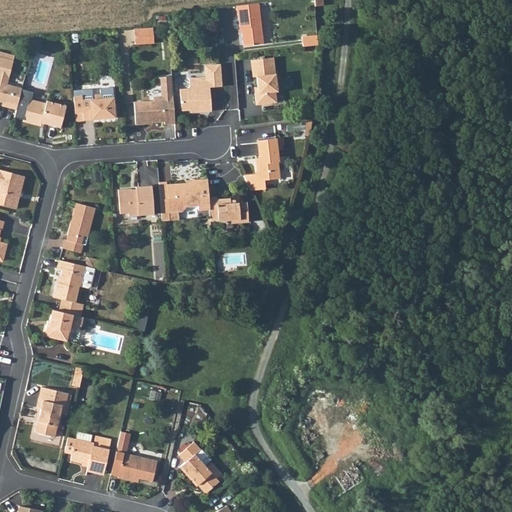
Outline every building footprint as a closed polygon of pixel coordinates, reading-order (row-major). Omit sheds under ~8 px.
[(234,6),(235,16),(237,15),(237,27),(240,26),(242,45),(259,43),(256,3),(234,6)] [(132,32),(133,47),(151,47),(150,31),(132,32)] [(300,38),(301,48),(316,46),(316,36),(300,38)] [(0,101),(7,103),(5,108),(15,111),(20,91),(20,88),(6,85),(13,57),(1,54),(0,57),(0,101)] [(256,93),(257,105),(278,104),(277,93),(279,93),(276,59),(254,61),(255,77),(259,77),(260,93),(256,93)] [(178,89),(180,109),(192,108),(192,111),(210,110),(208,86),(221,85),(219,63),(203,64),(204,76),(187,76),(188,86),(186,88),(178,89)] [(114,118),(112,88),(99,88),(100,94),(92,95),(92,89),(72,90),(74,109),(74,120),(114,118)] [(15,111),(12,119),(22,122),(22,123),(38,128),(40,124),(58,129),(64,107),(45,102),(44,106),(29,101),(32,94),(20,91),(15,111)] [(172,97),(152,99),(152,103),(134,104),(135,127),(150,126),(150,121),(155,121),(155,122),(163,122),(163,125),(174,124),(172,97)] [(259,165),(256,165),(257,175),(243,176),(249,190),(263,189),(262,180),(277,179),(275,163),(278,163),(276,139),(257,141),(259,165)] [(0,203),(13,207),(22,175),(0,169),(0,203)] [(158,182),(161,218),(161,221),(168,220),(168,213),(177,213),(181,212),(183,210),(183,206),(196,205),(196,211),(209,210),(208,197),(206,178),(196,179),(196,182),(165,185),(165,181),(158,182)] [(116,189),(118,214),(126,214),(126,218),(152,216),(149,185),(134,186),(134,192),(127,193),(127,189),(116,189)] [(219,220),(230,219),(231,223),(248,221),(247,202),(230,203),(229,199),(217,200),(217,197),(208,197),(209,210),(209,214),(209,220),(219,220)] [(62,247),(76,250),(78,242),(85,244),(94,206),(76,202),(67,239),(64,239),(62,247)] [(95,269),(98,270),(100,262),(88,259),(86,267),(95,269)] [(86,267),(59,261),(58,269),(63,271),(60,282),(57,281),(53,299),(63,301),(60,312),(79,316),(82,305),(75,304),(79,287),(87,289),(91,287),(95,269),(86,267)] [(52,310),(48,327),(46,327),(44,336),(65,341),(68,327),(78,330),(82,317),(79,316),(60,312),(52,310)] [(34,433),(54,438),(59,414),(63,415),(65,406),(67,393),(40,387),(38,399),(36,409),(40,410),(39,421),(36,421),(34,433)] [(71,458),(88,462),(86,469),(101,473),(106,449),(93,446),(94,442),(90,441),(92,434),(78,431),(76,438),(67,436),(64,450),(72,452),(71,458)] [(120,431),(118,440),(127,443),(129,433),(120,431)] [(108,438),(92,434),(90,441),(94,442),(93,446),(106,449),(108,438)] [(127,443),(118,440),(110,474),(117,475),(117,476),(132,480),(133,476),(152,480),(156,460),(125,452),(127,443)] [(209,458),(194,441),(179,454),(184,460),(178,465),(188,476),(189,475),(204,492),(218,480),(203,463),(209,458)]
